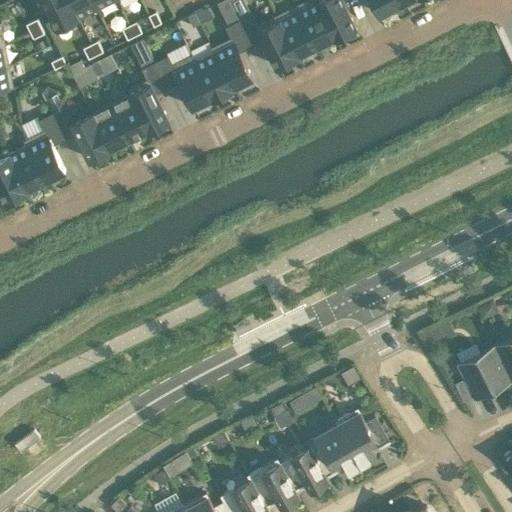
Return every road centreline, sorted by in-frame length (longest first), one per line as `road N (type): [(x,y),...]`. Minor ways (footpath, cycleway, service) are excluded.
road 1 (residential): [(0,240),(489,0)]
road 2 (tertiary): [(358,300),(108,432),(17,511)]
road 3 (tertiary): [(511,221),(358,300)]
road 4 (residential): [(471,440),(421,367),(375,333)]
road 5 (residential): [(375,333),(383,377),(439,458)]
